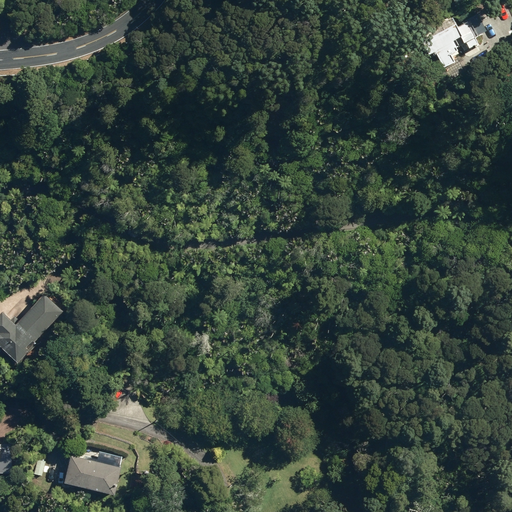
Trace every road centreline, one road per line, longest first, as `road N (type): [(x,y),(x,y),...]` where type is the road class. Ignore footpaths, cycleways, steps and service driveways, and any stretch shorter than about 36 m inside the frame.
road 1 (track): [(0,194),(37,186),(83,196),(118,226),(146,236),(398,214),(511,214)]
road 2 (tertiary): [(154,0),(107,37),(60,54),(0,59)]
